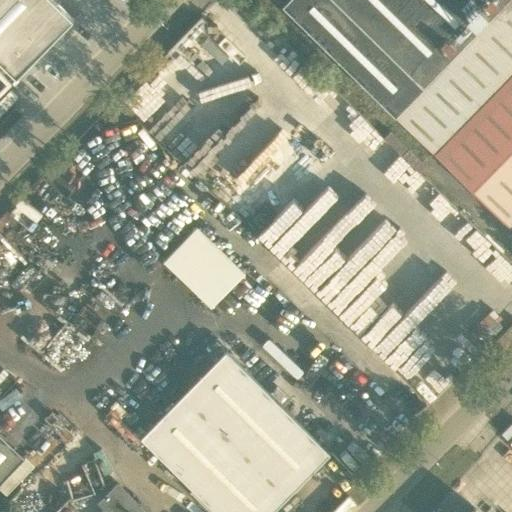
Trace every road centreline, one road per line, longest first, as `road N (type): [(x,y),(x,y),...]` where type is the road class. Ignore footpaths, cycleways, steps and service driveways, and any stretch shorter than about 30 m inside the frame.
road 1 (unclassified): [(0,174),(175,0)]
road 2 (unclassified): [(372,511),(511,373)]
